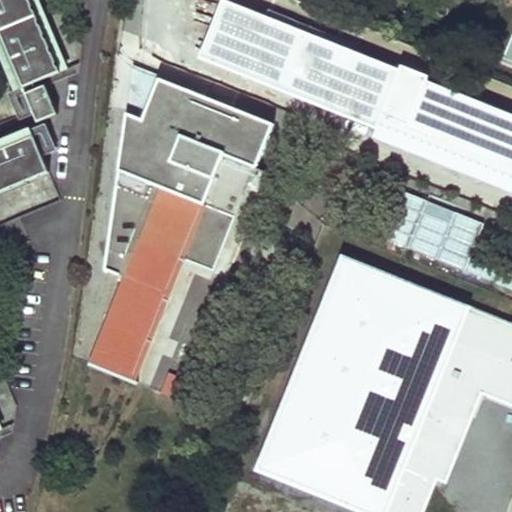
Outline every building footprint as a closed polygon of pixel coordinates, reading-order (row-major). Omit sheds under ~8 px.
[(34,84),(60,73),(29,0),(0,0),(0,31),(23,88),(34,84)] [(66,70),(36,0),(29,0),(60,73),(66,70)] [(398,69),(226,0),(223,0),(200,57),(378,129),(375,137),(511,192),(511,115),(427,81),(429,75),(400,64),(398,69)] [(327,12),(300,1),(295,14),(322,25),(327,12)] [(375,45),(402,56),(407,44),(394,39),(380,33),(375,45)] [(26,93),(36,89),(34,84),(23,88),(26,93)] [(36,89),(26,93),(38,123),(58,115),(46,85),(36,89)] [(185,119),(195,96),(178,90),(168,113),(185,119)] [(145,220),(86,366),(129,384),(221,154),(254,168),(257,160),(271,125),(195,96),(185,119),(168,113),(162,130),(154,126),(121,210),(145,220)] [(271,125),(257,160),(270,166),(288,132),(271,125)] [(0,150),(34,136),(31,130),(0,143),(0,150)] [(34,136),(0,150),(0,193),(49,173),(34,136)] [(392,191),(375,240),(465,272),(482,222),(392,191)] [(511,414),(511,326),(342,260),(261,466),(377,511),(428,511),(473,399),(511,414)] [(287,511),(234,492),(225,511),(287,511)]
